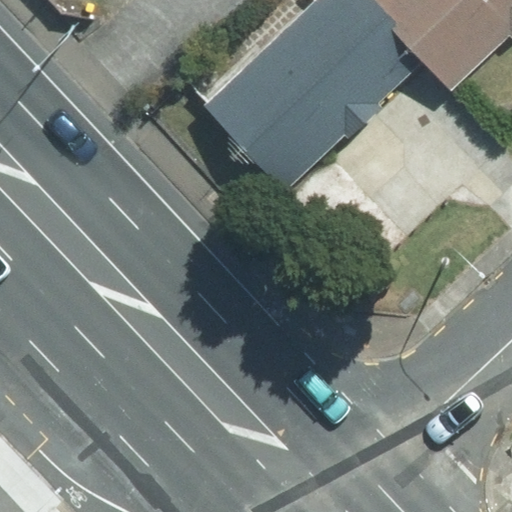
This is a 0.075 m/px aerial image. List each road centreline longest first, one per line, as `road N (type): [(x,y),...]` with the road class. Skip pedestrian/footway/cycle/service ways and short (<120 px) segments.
road 1 (primary): [(326,510),(0,159)]
road 2 (residential): [(511,337),(326,510)]
